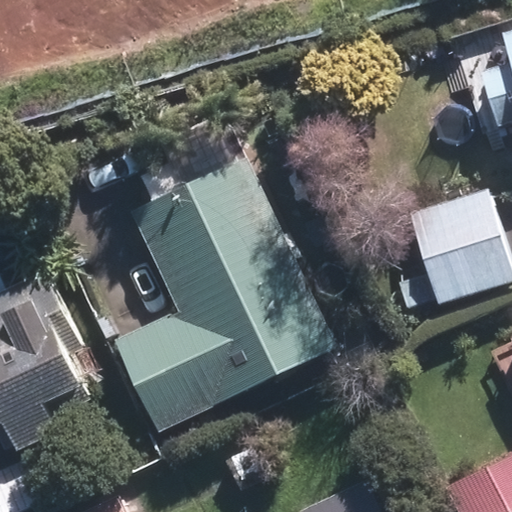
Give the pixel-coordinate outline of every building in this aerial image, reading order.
[(0,0),(0,109),(361,0),(0,0)] [(511,123),(511,62),(494,68),(510,124),(511,123)] [(188,307),(125,337),(168,428),(345,346),(255,156),(141,209),(188,307)] [(511,279),(511,229),(500,187),(421,209),(446,298),(511,279)] [(0,426),(23,417),(35,444),(72,427),(59,400),(98,382),(47,273),(0,294),(0,426)] [(509,511),(511,511),(511,456),(457,481),(471,511),(509,511)] [(394,511),(376,475),(307,509),(308,511),(394,511)] [(103,511),(143,511),(137,497),(103,511)]
